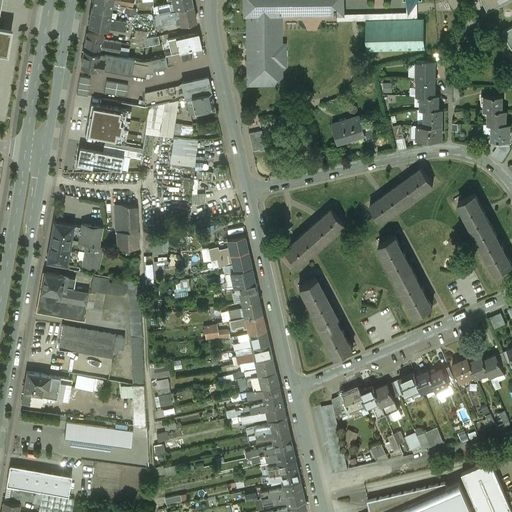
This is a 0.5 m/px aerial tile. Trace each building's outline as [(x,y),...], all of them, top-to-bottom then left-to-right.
[(0,0),(0,52),(8,54),(12,27),(3,26),(0,25),(0,11),(1,0),(0,0)] [(112,0),(93,0),(92,7),(111,10),(112,2),(112,0)] [(174,0),(175,1),(173,2),(175,9),(177,9),(192,5),(190,0),(174,0)] [(334,0),(243,0),(244,15),(280,14),(334,14),(334,0)] [(380,13),(367,14),(368,20),(366,20),(367,51),(425,49),(424,18),(423,19),(418,19),(417,0),(406,0),(407,12),(380,13)] [(511,0),(482,0),(488,11),(509,0),(511,0),(511,26),(502,32),(511,48),(511,47),(511,0)] [(168,3),(153,6),(154,14),(159,13),(175,9),(173,2),(168,3)] [(192,5),(177,9),(179,15),(181,24),(196,21),(192,5)] [(111,10),(92,7),(89,25),(107,28),(109,19),(111,10)] [(175,9),(159,13),(161,23),(164,22),(175,20),(174,17),(175,17),(175,16),(179,15),(177,9),(175,9)] [(159,13),(154,14),(155,29),(165,26),(164,22),(161,23),(159,13)] [(280,14),(246,15),(246,84),(281,84),(281,66),(284,66),(284,49),(281,49),(280,14)] [(120,21),(109,19),(107,28),(118,30),(120,21)] [(103,35),(88,32),(85,49),(100,52),(102,39),(103,35)] [(195,33),(168,39),(171,54),(198,48),(195,33)] [(158,35),(143,39),(143,47),(160,44),(158,35)] [(121,43),(102,39),(100,52),(119,55),(120,49),(121,43)] [(127,62),(99,57),(100,52),(85,49),(81,66),(125,74),(127,62)] [(119,55),(100,52),(99,57),(127,62),(127,61),(128,57),(124,56),(119,55)] [(153,69),(151,59),(144,60),(144,62),(150,63),(149,70),(153,69)] [(144,62),(127,61),(127,62),(125,74),(147,78),(149,70),(146,70),(144,62)] [(418,81),(435,81),(435,61),(427,61),(427,63),(418,63),(418,81)] [(435,81),(418,81),(417,95),(421,95),(435,95),(435,81)] [(384,82),(384,92),(393,92),(392,82),(384,82)] [(211,91),(186,97),(190,114),(215,109),(211,91)] [(435,95),(421,95),(421,109),(425,109),(438,109),(438,95),(435,95)] [(502,96),(484,96),(484,110),(488,110),(501,110),(502,96)] [(186,97),(169,101),(171,108),(173,118),(190,114),(186,97)] [(169,101),(149,105),(147,120),(146,123),(160,126),(164,110),(171,108),(169,101)] [(126,110),(91,104),(86,135),(120,141),(126,110)] [(438,109),(425,109),(425,125),(441,125),(442,125),(442,109),(438,109)] [(501,110),(488,110),(488,124),(492,124),(506,124),(506,110),(501,110)] [(360,115),(343,121),(342,120),(339,121),(339,122),(333,124),(338,143),(339,142),(338,142),(364,134),(364,135),(366,135),(364,130),(360,115)] [(193,133),(193,124),(175,123),(175,132),(193,133)] [(506,124),(492,124),(492,140),(497,140),(497,141),(500,141),(500,140),(509,140),(509,124),(506,124)] [(401,125),(393,126),(396,140),(404,138),(401,125)] [(425,125),(420,125),(420,139),(430,139),(430,138),(441,138),(441,125),(425,125)] [(372,128),(364,130),(366,135),(367,141),(375,139),(372,128)] [(262,131),(249,134),(253,151),(259,150),(258,144),(264,143),(262,131)] [(195,166),(198,137),(172,135),(170,163),(195,166)] [(128,149),(104,145),(103,151),(124,155),(123,156),(127,157),(128,149)] [(103,151),(80,146),(76,164),(92,167),(92,163),(121,169),(123,156),(124,155),(103,151)] [(202,179),(229,178),(229,164),(213,165),(213,170),(202,170),(202,179)] [(421,168),(396,187),(407,203),(413,198),(412,197),(424,188),(426,190),(433,184),(421,168)] [(396,187),(370,206),(381,222),(389,216),(387,214),(399,206),(400,208),(407,203),(396,187)] [(476,193),(459,202),(477,237),(494,228),(491,221),(488,223),(484,215),(486,213),(484,208),(481,209),(477,202),(480,201),(476,193)] [(136,206),(120,204),(121,213),(122,230),(117,231),(117,247),(138,247),(136,206)] [(332,208),(307,229),(321,244),(327,239),(325,237),(337,227),(339,229),(345,223),(332,208)] [(73,224),(53,220),(49,245),(69,248),(69,245),(73,224)] [(101,227),(81,223),(81,225),(73,224),(69,245),(77,246),(77,249),(84,250),(81,263),(98,266),(100,255),(101,255),(103,246),(98,246),(101,227)] [(494,228),(477,237),(496,272),(511,263),(511,261),(509,255),(506,257),(503,250),(505,249),(502,243),(500,245),(496,237),(498,236),(494,228)] [(307,229),(283,250),(296,265),(303,259),(302,258),(313,248),(315,249),(321,244),(307,229)] [(243,235),(228,238),(230,248),(231,254),(247,251),(243,235)] [(396,235),(379,244),(398,279),(415,270),(411,263),(408,264),(404,257),(407,255),(404,250),(402,252),(398,244),(400,243),(396,235)] [(152,253),(168,253),(169,237),(153,237),(152,253)] [(69,248),(49,245),(46,260),(66,264),(69,248)] [(215,246),(209,247),(211,255),(203,256),(203,259),(212,259),(217,257),(215,250),(216,250),(215,246)] [(216,250),(215,250),(217,257),(231,254),(230,248),(227,249),(227,247),(216,250)] [(247,251),(231,254),(233,261),(235,270),(250,266),(247,251)] [(231,254),(217,257),(219,266),(231,263),(230,261),(233,261),(231,254)] [(170,268),(169,256),(152,256),(153,269),(170,268)] [(250,266),(235,270),(238,285),(254,282),(250,266)] [(419,278),(415,270),(398,279),(416,314),(433,305),(429,298),(427,299),(423,292),(426,291),(423,285),(420,286),(416,279),(419,278)] [(63,274),(44,271),(41,291),(58,294),(60,294),(61,286),(65,287),(67,275),(63,275),(63,274)] [(322,294),(318,286),(320,285),(316,277),(299,286),(317,321),(335,312),(331,305),(329,306),(325,299),(327,298),(324,293),(322,294)] [(190,294),(189,278),(174,279),(175,295),(190,294)] [(139,282),(128,280),(127,285),(107,282),(105,293),(111,294),(118,295),(123,294),(125,292),(128,296),(129,311),(131,335),(142,337),(139,282)] [(238,285),(238,287),(241,301),(257,298),(254,282),(238,285)] [(238,285),(219,290),(221,296),(236,292),(235,288),(238,287),(238,285)] [(65,287),(61,286),(60,294),(58,294),(57,298),(64,299),(85,303),(87,291),(65,287)] [(58,294),(41,291),(37,309),(61,314),(64,299),(57,298),(58,294)] [(257,298),(241,301),(245,317),(261,313),(257,298)] [(85,303),(64,299),(61,314),(83,318),(85,303)] [(335,312),(317,321),(336,357),(353,348),(349,340),(347,341),(343,334),(345,333),(343,328),(341,329),(337,322),(339,321),(335,312)] [(501,312),(492,316),(496,325),(505,320),(501,312)] [(261,313),(245,317),(249,332),(265,329),(261,313)] [(245,317),(229,320),(230,328),(233,330),(235,330),(236,327),(243,326),(243,329),(247,328),(248,332),(249,332),(245,317)] [(204,324),(204,338),(230,337),(230,327),(217,328),(217,323),(204,324)] [(74,327),(62,325),(62,324),(58,349),(70,351),(72,338),(74,327)] [(116,334),(74,327),(72,338),(114,346),(116,335),(116,334)] [(249,332),(250,340),(252,346),(268,343),(265,329),(249,332)] [(124,336),(116,335),(114,346),(113,353),(117,353),(118,348),(123,349),(124,336)] [(114,346),(72,338),(70,350),(112,357),(113,353),(114,346)] [(268,343),(252,346),(253,352),(255,360),(271,356),(268,343)] [(503,352),(497,354),(502,367),(508,364),(503,352)] [(497,354),(483,360),(489,372),(490,376),(503,370),(502,367),(497,354)] [(271,356),(255,360),(256,367),(258,373),(274,370),(271,356)] [(482,356),(469,361),(474,374),(476,378),(489,372),(483,360),(482,356)] [(468,357),(453,364),(457,373),(456,373),(457,375),(458,375),(460,380),(474,374),(469,361),(468,357)] [(156,376),(168,374),(166,367),(154,369),(156,376)] [(256,367),(247,369),(248,376),(258,373),(256,367)] [(443,368),(430,374),(435,386),(437,390),(449,384),(443,368)] [(274,370),(258,373),(261,387),(277,384),(274,370)] [(416,376),(422,392),(435,386),(430,374),(428,370),(416,376)] [(69,378),(26,371),(23,391),(44,395),(65,399),(69,378)] [(414,372),(399,378),(399,379),(403,387),(402,388),(404,390),(405,393),(408,400),(414,398),(415,395),(422,392),(416,376),(414,372)] [(77,373),(75,387),(95,391),(98,378),(77,373)] [(248,376),(245,376),(248,390),(261,387),(258,373),(248,376)] [(474,374),(460,380),(463,386),(469,384),(471,380),(476,378),(478,383),(479,383),(476,378),(474,374)] [(156,379),(158,388),(163,387),(164,392),(171,391),(169,377),(156,379)] [(399,379),(394,381),(400,395),(405,393),(404,390),(402,388),(403,387),(399,379)] [(388,383),(375,389),(380,401),(382,405),(395,399),(388,383)] [(147,425),(147,384),(133,384),(132,424),(147,425)] [(277,384),(261,387),(262,394),(263,398),(279,394),(277,384)] [(373,385),(361,391),(366,403),(367,407),(380,401),(375,389),(373,385)] [(248,390),(240,392),(241,399),(262,394),(261,387),(248,390)] [(359,387),(344,393),(348,402),(347,403),(348,405),(349,404),(351,409),(366,403),(361,391),(359,387)] [(44,395),(23,391),(24,391),(21,403),(22,403),(38,405),(39,405),(43,405),(44,395)] [(160,394),(160,405),(172,404),(171,393),(160,394)] [(279,394),(263,398),(264,402),(266,408),(282,405),(279,394)] [(264,402),(242,406),(244,413),(266,408),(264,402)] [(333,403),(321,406),(336,471),(347,469),(333,403)] [(282,405),(266,408),(267,415),(268,419),(284,415),(282,405)] [(266,408),(244,413),(245,420),(267,415),(266,408)] [(392,411),(394,420),(403,417),(400,409),(392,411)] [(505,410),(500,412),(504,423),(510,421),(505,410)] [(491,413),(486,416),(490,426),(496,424),(491,413)] [(284,415),(268,419),(269,422),(271,430),(286,426),(284,415)] [(133,431),(66,421),(64,436),(131,445),(133,431)] [(269,422),(255,425),(255,427),(256,433),(271,430),(269,422)] [(286,426),(271,430),(272,435),(273,440),(289,437),(286,426)] [(437,427),(425,432),(431,445),(431,446),(444,441),(437,427)] [(345,440),(354,443),(358,431),(349,428),(345,440)] [(249,434),(250,439),(258,437),(258,438),(272,435),(271,430),(256,433),(249,434)] [(158,440),(168,439),(168,431),(157,432),(158,440)] [(425,432),(417,435),(423,448),(431,445),(425,432)] [(400,448),(394,434),(388,436),(394,451),(400,448)] [(289,437),(273,440),(274,444),(275,450),(291,447),(289,437)] [(166,452),(164,442),(154,444),(157,454),(166,452)] [(375,458),(386,453),(382,442),(371,447),(375,458)] [(274,444),(249,450),(251,456),(275,450),(274,444)] [(291,447),(275,450),(277,457),(278,461),(293,458),(291,447)] [(275,450),(251,456),(252,463),(277,457),(275,450)] [(293,458),(278,461),(279,467),(280,472),(296,468),(293,458)] [(511,511),(511,508),(491,460),(462,473),(479,511),(511,511)] [(71,476),(10,465),(6,485),(68,495),(71,476)] [(165,474),(179,472),(178,465),(164,467),(165,474)] [(296,468),(280,472),(281,477),(283,483),(298,479),(296,468)] [(298,479),(283,483),(284,488),(285,493),(301,489),(298,479)] [(389,511),(473,511),(460,481),(448,486),(389,511)] [(445,482),(367,500),(370,511),(389,511),(448,486),(445,482)] [(284,488),(280,489),(279,486),(276,487),(278,494),(285,493),(284,488)] [(301,489),(285,493),(287,500),(287,503),(303,500),(301,489)] [(41,493),(32,491),(30,500),(39,501),(41,493)] [(73,511),(75,499),(41,493),(39,501),(41,501),(39,511),(73,511)] [(165,497),(166,504),(187,499),(186,493),(165,497)] [(278,494),(272,496),(274,503),(287,500),(285,493),(278,494)] [(265,497),(262,498),(263,506),(274,503),(272,496),(265,497)] [(303,500),(287,503),(288,507),(289,511),(299,511),(305,511),(303,500)] [(18,511),(19,503),(3,501),(1,511),(18,511)]
